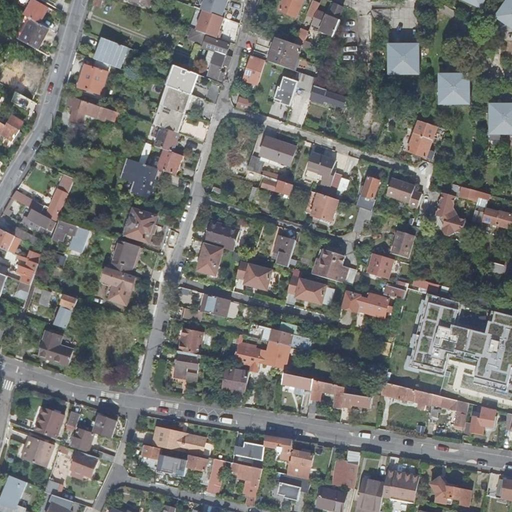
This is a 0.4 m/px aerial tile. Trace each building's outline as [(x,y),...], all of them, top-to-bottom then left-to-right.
[(29,18),(38,23),(47,6),(36,0),(29,0),(25,7),(21,14),(29,18)] [(131,0),(153,8),(156,0),(131,0)] [(241,21),(227,17),(231,0),(205,0),(198,30),(233,40),(233,39),(236,39),(241,21)] [(299,18),(305,0),(286,0),(282,12),(299,18)] [(511,0),(508,0),(501,11),(506,15),(506,21),(510,25),(511,24),(511,0)] [(314,19),(320,5),(314,2),(308,16),(314,19)] [(333,39),(340,22),(338,21),(343,9),(335,6),(330,18),(328,17),(321,34),(333,39)] [(20,15),(14,11),(11,16),(18,20),(20,15)] [(17,39),(36,49),(48,28),(38,23),(29,18),(17,39)] [(298,36),(306,39),(308,35),(311,28),(302,24),(298,36)] [(231,46),(189,28),(187,31),(192,33),(190,39),(206,45),(205,48),(210,50),(216,52),(211,67),(208,77),(222,82),(224,74),(221,73),(224,67),(229,69),(233,58),(227,56),(231,46)] [(306,39),(303,48),(311,52),(317,38),(308,35),(306,39)] [(102,39),(95,60),(99,61),(103,52),(101,51),(105,40),(102,39)] [(301,48),(277,39),(269,63),(290,71),(293,72),(301,48)] [(111,66),(120,69),(124,60),(128,48),(105,40),(101,51),(103,52),(99,61),(111,66)] [(390,53),(390,73),(400,73),(410,73),(419,73),(420,53),(412,53),(405,47),(399,49),(396,53),(390,53)] [(128,48),(124,60),(130,62),(134,51),(128,48)] [(204,65),(211,67),(216,52),(210,50),(204,65)] [(245,81),(259,86),(259,85),(264,69),(265,64),(266,62),(253,57),(245,81)] [(99,61),(95,60),(93,68),(86,66),(79,87),(102,95),(111,66),(99,61)] [(264,69),(259,85),(264,87),(265,82),(280,87),(285,71),(270,67),(267,74),(267,70),(264,69)] [(170,88),(172,89),(194,97),(201,77),(178,68),(170,88)] [(287,82),(294,85),(297,73),(293,72),(290,71),(287,82)] [(298,86),(297,87),(314,93),(312,98),(327,103),(343,108),(346,100),(327,94),(327,91),(316,88),(318,80),(301,75),(298,86)] [(440,83),(441,103),(451,103),(460,103),(470,103),(470,83),(464,83),(456,77),(449,79),(447,83),(440,83)] [(172,89),(165,108),(187,116),(194,97),(172,89)] [(116,112),(71,97),(68,105),(75,108),(71,121),(81,124),(84,114),(105,121),(106,119),(113,121),(116,112)] [(250,112),(253,103),(241,99),(238,108),(250,112)] [(511,140),(511,110),(511,109),(505,107),(501,108),(498,113),(491,113),(491,141),(501,141),(501,132),(511,132),(511,141),(511,140)] [(165,108),(158,127),(162,128),(180,135),(187,116),(165,108)] [(116,112),(113,121),(119,123),(122,114),(116,112)] [(19,122),(9,116),(4,124),(0,121),(0,135),(13,142),(18,133),(14,131),(19,122)] [(430,151),(439,127),(419,121),(409,152),(416,154),(421,156),(432,160),(435,153),(430,151)] [(159,139),(162,128),(158,127),(156,126),(152,137),(159,139)] [(174,154),(180,135),(162,128),(159,139),(156,147),(166,151),(174,154)] [(252,157),(257,141),(252,139),(251,144),(247,155),(246,158),(244,163),(250,165),(252,157)] [(296,149),(284,144),(267,139),(262,156),(291,165),(296,149)] [(247,155),(251,144),(246,142),(242,154),(247,155)] [(147,144),(140,162),(146,164),(153,146),(147,144)] [(159,170),(164,172),(176,176),(183,157),(174,154),(166,151),(159,170)] [(342,179),(343,175),(333,172),(336,162),(312,154),(307,170),(324,176),(322,184),(331,187),(327,197),(335,200),(337,193),(342,179)] [(259,186),(261,179),(263,176),(247,171),(250,165),(244,163),(246,158),(235,155),(233,159),(226,157),(222,171),(244,178),(256,182),(255,185),(259,186)] [(265,161),(252,157),(250,165),(247,171),(263,176),(264,171),(262,170),(265,161)] [(159,170),(129,159),(122,179),(135,183),(132,193),(153,201),(157,190),(151,188),(154,181),(163,184),(165,179),(161,178),(164,172),(159,170)] [(292,185),(293,181),(264,171),(263,176),(292,185)] [(56,220),(68,196),(75,180),(65,175),(50,208),(46,206),(44,211),(16,194),(13,198),(34,211),(46,217),(47,216),(56,220)] [(283,209),(287,210),(294,186),(292,185),(263,176),(261,179),(264,180),(262,188),(285,195),(286,199),(283,209)] [(372,212),(376,201),(375,200),(380,181),(369,178),(367,185),(364,184),(357,207),(360,208),(372,212)] [(349,182),(342,179),(337,193),(344,196),(349,182)] [(418,208),(422,194),(414,191),(415,187),(393,179),(387,196),(409,203),(409,205),(418,208)] [(511,215),(487,208),(491,196),(451,185),(451,188),(452,190),(461,192),(460,198),(477,202),(472,223),(481,225),(482,222),(511,229),(511,215)] [(230,194),(214,189),(211,196),(230,202),(230,194)] [(243,206),(252,209),(253,208),(258,190),(254,189),(249,203),(245,202),(243,206)] [(258,190),(253,208),(257,209),(259,207),(263,193),(258,190)] [(319,194),(312,192),(305,213),(312,215),(319,194)] [(263,193),(259,207),(265,208),(270,195),(263,193)] [(319,194),(312,215),(312,216),(331,222),(339,201),(335,200),(327,197),(319,194)] [(456,197),(445,194),(439,217),(445,219),(447,223),(444,231),(446,236),(451,237),(455,232),(462,234),(465,220),(459,218),(453,208),(456,197)] [(9,206),(4,214),(8,216),(13,208),(9,206)] [(360,208),(353,232),(358,233),(363,219),(368,220),(372,212),(360,208)] [(22,223),(50,238),(57,223),(46,217),(34,211),(29,219),(26,217),(22,223)] [(128,220),(124,235),(150,244),(158,218),(135,211),(132,221),(128,220)] [(91,232),(60,221),(53,239),(58,242),(60,238),(65,240),(66,234),(76,237),(69,255),(82,259),(91,232)] [(212,222),(205,244),(208,244),(224,249),(234,252),(240,232),(223,227),(223,225),(212,222)] [(20,240),(37,247),(41,240),(18,228),(14,236),(20,240)] [(20,240),(14,236),(2,231),(0,233),(0,248),(13,254),(20,240)] [(392,254),(398,232),(396,231),(389,253),(392,254)] [(415,236),(398,232),(392,254),(409,259),(415,236)] [(285,261),(284,266),(288,268),(296,241),(280,237),(275,252),(281,253),(279,259),(285,261)] [(121,241),(116,240),(113,249),(110,261),(114,262),(121,241)] [(134,269),(141,248),(121,241),(114,262),(112,269),(130,275),(132,269),(134,269)] [(224,249),(208,244),(205,252),(203,252),(197,272),(216,277),(224,249)] [(345,259),(346,257),(326,251),(320,250),(314,270),(322,272),(321,277),(346,284),(352,264),(345,259)] [(40,264),(43,256),(30,252),(27,260),(30,260),(40,264)] [(243,255),(235,252),(233,260),(241,263),(243,255)] [(395,260),(374,254),(368,273),(375,275),(381,277),(389,279),(395,260)] [(66,258),(58,255),(56,262),(64,265),(66,258)] [(30,260),(27,260),(19,256),(17,260),(28,264),(27,268),(23,267),(20,274),(24,276),(21,282),(31,286),(39,265),(30,260)] [(273,271),(241,263),(237,278),(246,281),(245,285),(268,292),(273,271)] [(511,269),(511,267),(492,263),(489,273),(509,279),(510,276),(511,269)] [(0,264),(0,274),(6,277),(10,268),(0,264)] [(359,267),(352,264),(346,284),(349,285),(359,288),(362,277),(356,275),(359,267)] [(112,269),(108,268),(103,282),(115,286),(132,291),(136,277),(130,275),(112,269)] [(328,287),(292,277),(288,293),(297,295),(296,299),(323,306),(328,287)] [(433,284),(415,279),(414,283),(421,285),(420,288),(431,291),(433,284)] [(31,286),(21,282),(20,285),(14,305),(24,309),(31,286)] [(385,296),(405,301),(408,289),(409,285),(399,283),(397,289),(388,285),(385,296)] [(132,291),(115,286),(110,300),(127,306),(132,291)] [(53,292),(36,287),(34,291),(43,294),(40,304),(48,306),(49,304),(53,292)] [(60,294),(53,292),(49,304),(55,306),(60,294)] [(389,306),(391,300),(371,294),(369,301),(347,292),(342,309),(358,313),(359,311),(367,313),(385,319),(387,312),(394,314),(396,308),(389,306)] [(231,302),(206,295),(202,312),(227,318),(231,302)] [(67,296),(62,307),(63,307),(54,325),(68,329),(79,300),(67,296)] [(200,322),(203,313),(185,309),(183,318),(200,322)] [(97,355),(122,361),(129,331),(104,324),(97,355)] [(270,342),(291,347),(294,335),(265,328),(262,340),(270,342)] [(179,351),(199,356),(204,333),(184,329),(179,351)] [(64,337),(58,335),(52,333),(48,332),(40,357),(70,367),(75,352),(60,347),(64,337)] [(240,335),(238,346),(253,349),(254,346),(242,343),(244,336),(240,335)] [(250,367),(250,369),(258,371),(260,361),(286,367),(291,347),(270,342),(267,352),(253,349),(238,346),(233,363),(239,365),(250,367)] [(197,381),(202,356),(199,356),(179,351),(178,351),(174,377),(197,381)] [(238,371),(249,373),(250,369),(250,367),(239,365),(238,371)] [(224,389),(246,393),(249,373),(238,371),(227,369),(224,389)] [(311,393),(313,381),(285,374),(283,385),(296,390),(295,393),(311,393)] [(334,408),(342,410),(346,389),(313,381),(311,393),(308,413),(315,414),(321,393),(336,395),(334,408)] [(401,401),(431,403),(432,397),(414,394),(414,392),(386,387),(385,394),(402,397),(401,401)] [(371,394),(346,390),(344,407),(351,409),(351,406),(370,409),(371,394)] [(455,426),(465,428),(465,423),(469,404),(432,395),(432,397),(431,403),(428,420),(435,421),(437,410),(433,410),(434,406),(458,412),(455,426)] [(36,424),(34,432),(56,440),(65,416),(39,407),(34,423),(36,424)] [(465,428),(463,437),(470,438),(471,433),(482,435),(483,427),(493,429),(496,411),(483,408),(482,416),(473,415),(472,424),(465,423),(465,428)] [(80,414),(72,412),(68,425),(75,428),(80,414)] [(100,417),(95,431),(95,433),(112,439),(118,423),(100,417)] [(75,428),(68,425),(66,429),(78,433),(78,436),(74,434),(72,442),(74,443),(73,446),(89,452),(94,434),(88,432),(75,428)] [(157,429),(154,446),(163,448),(203,457),(207,439),(157,429)] [(22,460),(45,468),(54,445),(30,437),(22,460)] [(291,453),(293,441),(271,437),(269,445),(274,445),(273,446),(279,447),(278,450),(279,451),(281,452),(283,455),(286,455),(285,460),(290,461),(291,453)] [(236,447),(235,455),(264,462),(265,446),(246,444),(245,449),(236,447)] [(146,470),(144,480),(156,483),(162,450),(147,446),(144,457),(142,467),(142,469),(146,470)] [(95,450),(93,456),(101,459),(102,459),(104,454),(95,450)] [(359,466),(361,454),(350,452),(348,462),(348,464),(359,466)] [(93,456),(81,453),(73,471),(76,472),(86,476),(93,479),(101,459),(93,456)] [(301,453),(291,453),(290,461),(287,476),(307,480),(314,456),(307,454),(301,453)] [(114,457),(104,454),(102,459),(113,463),(114,457)] [(222,487),(227,463),(215,460),(207,493),(218,495),(220,486),(222,487)] [(355,490),(359,466),(348,464),(348,462),(338,460),(333,486),(355,490)] [(263,470),(233,464),(232,464),(231,472),(239,473),(238,479),(247,481),(244,494),(249,495),(246,505),(247,505),(255,507),(263,470)] [(416,504),(420,477),(389,471),(384,497),(391,498),(391,500),(416,504)] [(86,476),(76,472),(74,476),(84,480),(86,476)] [(307,480),(287,476),(285,475),(283,484),(282,484),(279,495),(286,497),(285,499),(299,502),(302,493),(309,494),(312,481),(307,480)] [(27,484),(12,478),(10,484),(25,489),(27,484)] [(473,492),(447,487),(441,479),(432,485),(438,494),(437,502),(452,505),(452,500),(460,501),(459,506),(461,506),(469,508),(473,492)] [(511,502),(511,482),(491,479),(488,494),(496,496),(496,499),(511,502)] [(378,511),(380,511),(384,497),(386,485),(365,480),(359,508),(378,511)] [(48,482),(45,491),(45,494),(52,496),(56,497),(61,485),(48,482)] [(25,489),(10,484),(0,508),(0,511),(3,511),(25,511),(26,509),(18,507),(25,489)] [(318,507),(340,511),(344,511),(349,495),(323,489),(318,507)] [(75,503),(56,497),(52,496),(50,503),(53,504),(49,511),(71,511),(75,503)]
